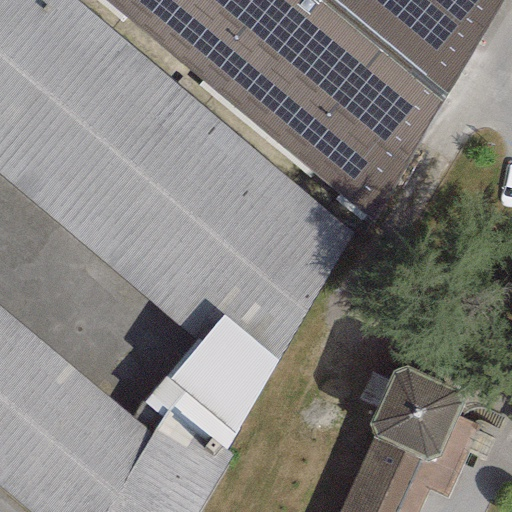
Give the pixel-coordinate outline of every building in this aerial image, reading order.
[(73,0),(0,0),(0,173),(200,342),(221,317),(277,362),(348,233),(73,0)] [(104,0),(365,220),(501,0),(104,0)] [(0,309),(0,487),(29,511),(196,511),(230,455),(222,448),(166,405),(159,418),(151,433),(0,309)] [(222,448),(277,362),(221,317),(200,342),(168,379),(165,375),(142,401),(159,418),(166,405),(222,448)] [(416,511),(426,491),(444,499),(474,425),(454,417),(463,405),(456,389),(404,366),(393,371),(368,426),(373,437),(338,511),(416,511)]
